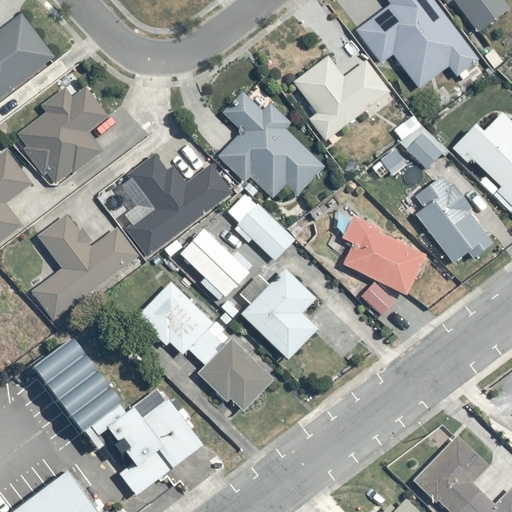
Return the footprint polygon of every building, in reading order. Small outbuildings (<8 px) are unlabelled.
[(479,61),(432,0),(389,0),(392,3),(357,30),(381,63),(393,54),(419,88),(449,65),(458,77),(479,61)] [(445,0),(446,0),(445,0),(453,0),(479,33),(511,8),(504,0),(445,0)] [(0,97),(55,56),(20,10),(0,25),(0,97)] [(344,78),(327,57),(294,82),(318,114),(309,121),(325,141),(389,93),(365,61),(344,78)] [(76,96),(67,85),(9,130),(53,188),(102,150),(88,132),(110,115),(88,86),(76,96)] [(251,175),(263,189),(273,200),(287,187),(296,196),(308,185),(324,170),(283,124),(287,121),(262,92),(252,101),(245,93),(225,112),(243,132),(218,155),(243,182),(251,175)] [(468,164),(473,159),(502,187),(494,194),(511,211),(511,123),(500,112),(483,130),(477,124),(466,135),(452,149),(468,164)] [(446,151),(408,114),(390,134),(427,170),(446,151)] [(0,154),(0,241),(21,226),(5,204),(32,183),(6,149),(0,154)] [(126,215),(132,223),(125,228),(147,257),(189,225),(233,194),(211,164),(186,182),(174,166),(168,170),(153,151),(128,170),(137,181),(128,187),(134,194),(124,201),(131,210),(126,215)] [(486,233),(439,172),(412,192),(421,203),(412,210),(451,260),(486,233)] [(139,256),(90,194),(37,235),(63,269),(32,293),(55,322),(139,256)] [(294,240),(256,203),(236,223),(274,260),(294,240)] [(382,229),(354,215),(343,237),(355,243),(345,262),(408,295),(428,256),(381,232),(382,229)] [(271,284),(255,268),(235,249),(230,254),(203,227),(183,247),(176,240),(164,252),(171,259),(178,252),(204,278),(199,283),(220,303),(234,289),(251,305),(242,315),(290,359),(319,329),(302,313),(315,299),(284,270),(271,284)] [(116,313),(128,302),(125,298),(145,281),(135,270),(103,297),(116,313)] [(231,339),(213,322),(171,281),(136,318),(164,345),(167,341),(181,354),(186,349),(205,366),(197,374),(226,400),(228,398),(244,412),(275,380),(231,339)] [(396,301),(375,282),(361,297),(383,316),(396,301)] [(55,327),(15,359),(122,489),(187,436),(149,390),(123,411),(55,327)] [(490,465),(460,436),(417,479),(450,511),(511,511),(511,486),(511,485),(494,503),(473,483),(490,465)] [(85,511),(53,467),(0,505),(0,511),(85,511)] [(420,511),(404,495),(387,511),(420,511)]
